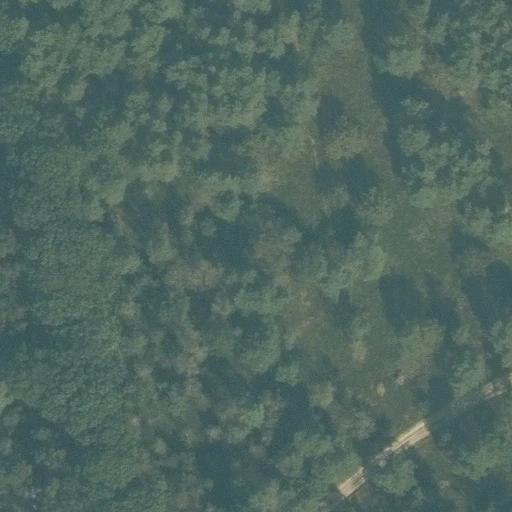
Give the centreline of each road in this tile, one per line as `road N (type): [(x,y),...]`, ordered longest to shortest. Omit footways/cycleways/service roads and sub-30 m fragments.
road 1 (track): [(87,511),(0,40)]
road 2 (track): [(313,511),(433,418),(511,391)]
